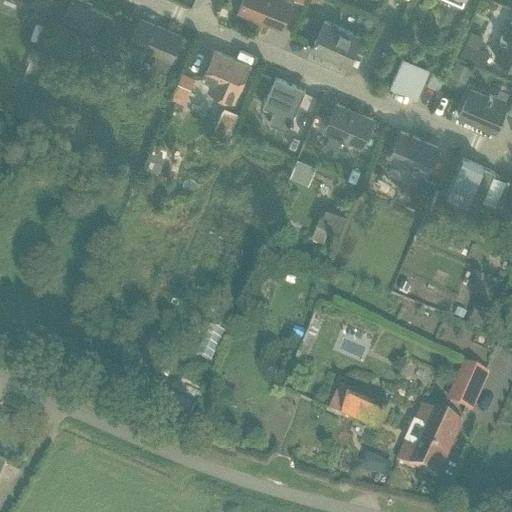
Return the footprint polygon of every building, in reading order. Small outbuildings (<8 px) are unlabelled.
[(0,0),(0,5),(23,15),(26,10),(34,14),(40,0),(0,0)] [(87,0),(71,0),(66,13),(63,19),(76,25),(72,33),(86,38),(85,39),(90,41),(90,40),(100,45),(104,35),(112,17),(85,5),(88,0),(87,0)] [(242,0),(238,11),(280,28),(291,2),(286,0),(242,0)] [(373,16),(365,17),(367,28),(375,26),(373,16)] [(132,37),(129,43),(155,54),(150,65),(166,71),(171,60),(173,55),(181,37),(140,19),(132,37)] [(361,37),(324,21),(311,50),(348,66),(361,37)] [(511,65),(511,22),(495,59),(511,65)] [(470,30),(466,40),(478,45),(482,35),(470,30)] [(233,101),(240,84),(248,65),(214,51),(206,69),(202,79),(212,83),(208,90),(233,101)] [(114,53),(108,65),(118,69),(123,57),(114,53)] [(416,98),(428,70),(402,59),(390,87),(416,98)] [(456,62),(447,84),(462,90),(471,68),(456,62)] [(433,73),(428,85),(438,90),(443,77),(433,73)] [(176,85),(170,100),(182,105),(188,89),(193,79),(181,74),(176,85)] [(292,120),(297,109),(305,90),(275,77),(262,107),(274,112),(269,123),(287,131),(290,125),(292,126),(294,121),(292,120)] [(495,132),(506,105),(470,89),(458,116),(495,132)] [(361,146),(365,138),(373,119),(336,104),(328,122),(324,130),(361,146)] [(426,174),(429,166),(437,147),(400,131),(389,158),(426,174)] [(157,175),(164,158),(148,152),(141,168),(157,175)] [(356,157),(351,169),(363,174),(368,162),(356,157)] [(454,176),(446,194),(467,203),(469,199),(481,204),(487,191),(495,172),(462,158),(454,176)] [(424,180),(420,191),(430,195),(435,184),(424,180)] [(326,210),(317,232),(336,240),(346,218),(326,210)] [(499,272),(496,279),(504,283),(508,277),(499,272)] [(402,284),(399,291),(406,294),(409,287),(402,284)] [(457,309),(454,316),(463,320),(466,313),(457,309)] [(485,310),(476,328),(499,340),(508,322),(485,310)] [(365,336),(362,346),(366,347),(364,357),(372,359),(377,339),(365,336)] [(472,414),(490,375),(464,363),(446,402),(472,414)] [(339,385),(328,411),(378,434),(389,408),(339,385)] [(436,479),(445,461),(460,427),(422,409),(398,461),(436,479)]
